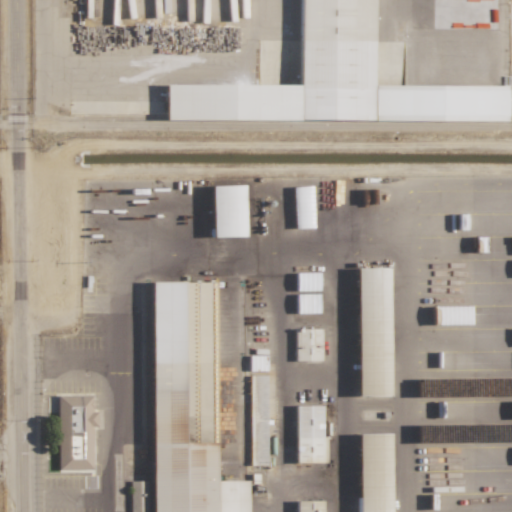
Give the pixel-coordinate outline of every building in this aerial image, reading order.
[(504,121),(504,86),(371,85),(371,0),(298,0),(298,85),(163,84),(163,119),(504,121)] [(241,185),(208,186),(210,237),(242,237),(241,185)] [(291,187),(292,229),(311,228),(309,186),(291,187)] [(386,268),(354,268),(355,396),(387,396),(386,268)] [(294,291),(317,291),(317,273),(294,273),(294,291)] [(149,511),(245,511),(245,481),(212,481),(211,282),(149,282),(149,511)] [(317,294),(294,294),(294,314),(317,313),(317,294)] [(511,305),(463,306),(463,324),(511,323),(511,305)] [(293,329),(293,361),(319,361),(319,329),(293,329)] [(264,371),(264,356),(247,356),(247,371),(264,371)] [(55,396),(56,470),(91,470),(90,426),(95,426),(94,411),(91,411),(90,395),(55,396)] [(388,511),(387,434),(355,434),(355,511),(388,511)] [(128,511),(145,511),(145,481),(128,481),(128,511)] [(319,511),(320,501),(294,501),(293,511),(319,511)]
